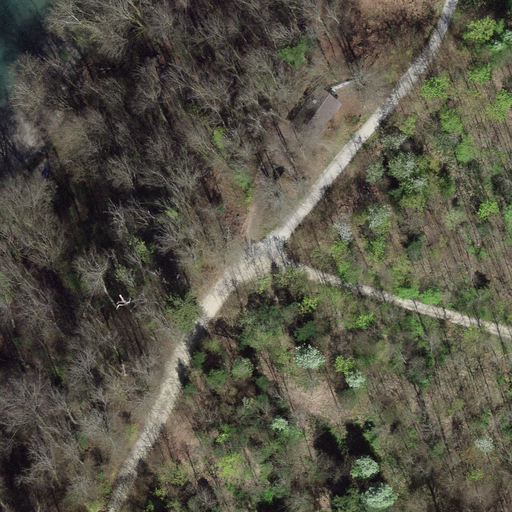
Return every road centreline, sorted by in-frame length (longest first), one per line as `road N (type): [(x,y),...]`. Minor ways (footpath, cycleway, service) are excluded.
road 1 (track): [(452,0),(436,42),(257,255)]
road 2 (track): [(257,255),(203,312),(111,511)]
road 3 (track): [(257,255),(511,331)]
